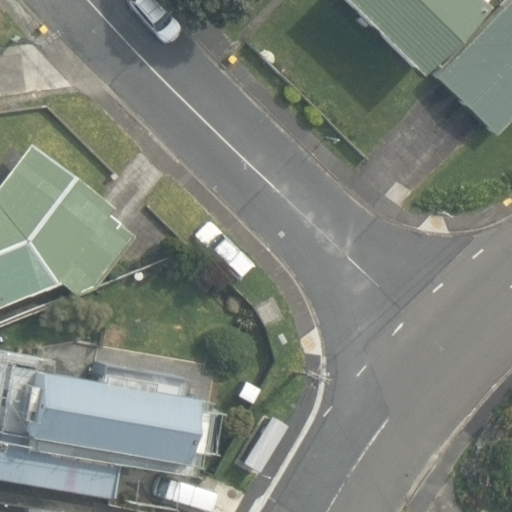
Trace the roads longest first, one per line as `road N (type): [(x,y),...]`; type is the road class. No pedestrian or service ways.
road 1 (residential): [(109,0),(439,338)]
road 2 (residential): [(439,338),(370,429),(322,511)]
